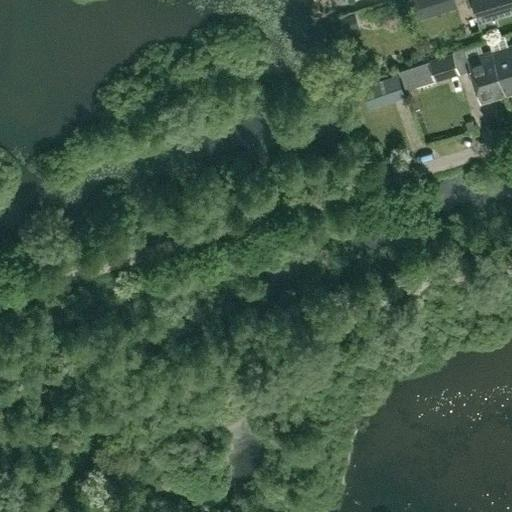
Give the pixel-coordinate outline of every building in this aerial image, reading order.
[(410,0),(417,20),(458,6),(456,0),(410,0)] [(478,20),(511,9),(511,0),(466,0),(468,6),(474,4),(478,20)] [(356,13),(334,21),(339,34),(361,26),(356,13)] [(511,91),(511,43),(489,50),(496,70),(505,68),(509,81),(500,84),(504,94),(511,91)] [(509,81),(505,68),(496,70),(489,50),(467,57),(481,101),(504,94),(500,84),(509,81)] [(459,73),(456,61),(453,51),(429,58),(429,59),(432,68),(436,80),(459,73)] [(429,59),(401,68),(401,69),(406,85),(408,89),(436,80),(432,68),(429,59)]
